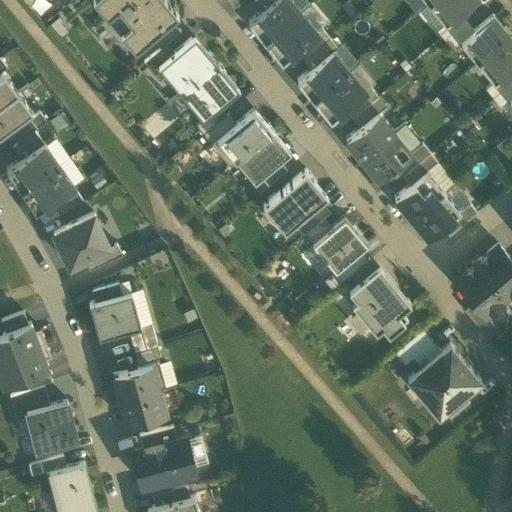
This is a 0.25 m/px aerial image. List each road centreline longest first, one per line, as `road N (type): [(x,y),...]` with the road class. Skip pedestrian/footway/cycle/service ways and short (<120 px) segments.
road 1 (residential): [(423,271),(203,0)]
road 2 (residential): [(0,194),(55,292),(105,418),(129,511)]
road 3 (residential): [(510,378),(423,271)]
